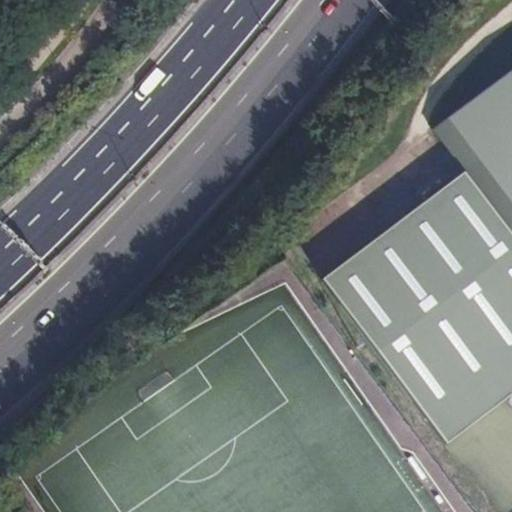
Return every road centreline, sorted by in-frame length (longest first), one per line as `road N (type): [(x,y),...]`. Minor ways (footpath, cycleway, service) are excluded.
road 1 (motorway): [(0,363),(187,184),(337,0)]
road 2 (motorway): [(245,0),(0,264)]
road 3 (unclassified): [(117,0),(0,124)]
